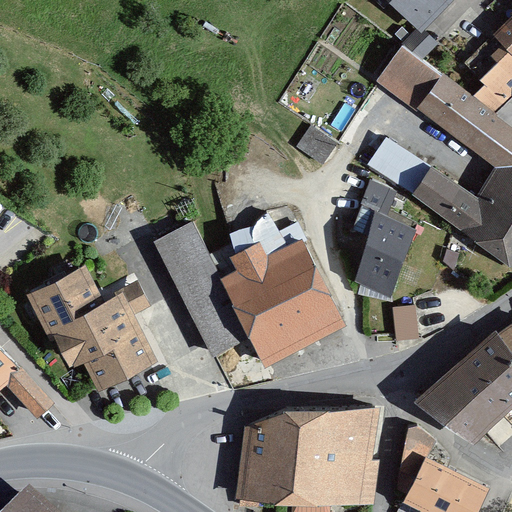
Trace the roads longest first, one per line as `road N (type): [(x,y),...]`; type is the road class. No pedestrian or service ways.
road 1 (residential): [(387,378),(224,406),(167,428),(115,475)]
road 2 (residential): [(387,378),(434,363),(511,307)]
road 3 (residential): [(391,404),(511,471)]
